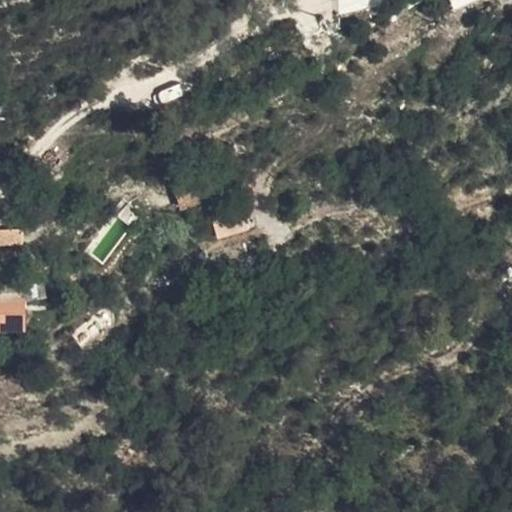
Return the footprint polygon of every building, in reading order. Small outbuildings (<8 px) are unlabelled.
[(216,195),(210,177),(177,187),(184,210),(204,204),(202,199),(216,195)] [(124,203),(115,215),(129,226),(138,212),(124,203)] [(242,217),(217,225),(224,247),(254,238),(249,221),(244,223),(242,217)] [(0,240),(25,238),(24,223),(0,226),(0,240)] [(23,293),(23,306),(48,305),(48,293),(23,293)] [(0,330),(24,330),(23,306),(0,306),(0,330)]
